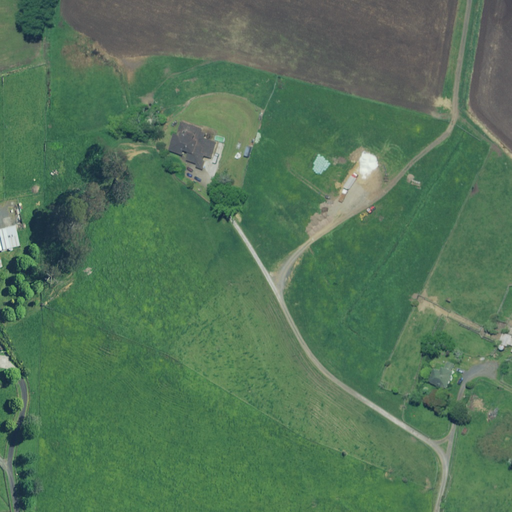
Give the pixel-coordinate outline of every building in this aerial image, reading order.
[(209,131),(184,121),(172,150),(188,157),(187,160),(198,164),(197,167),(203,169),(208,157),(212,158),(218,142),(206,137),(209,131)] [(0,250),(20,246),(15,226),(0,229),(0,250)] [(511,335),(506,333),(502,342),(505,343),(503,349),(507,351),(510,344),(511,344),(511,335)] [(444,370),(439,368),(432,382),(449,389),(457,372),(460,366),(451,362),(448,369),(445,367),(444,370)] [(486,384),(479,381),(475,388),(482,392),(486,384)]
